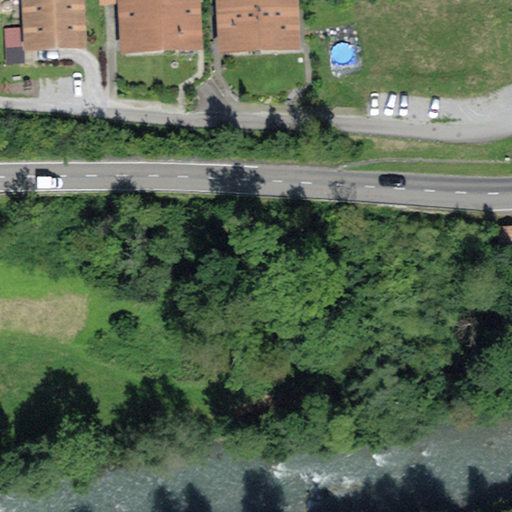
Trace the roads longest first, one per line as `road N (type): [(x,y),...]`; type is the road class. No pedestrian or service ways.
road 1 (residential): [(511,121),(489,131),(442,132),(0,102)]
road 2 (primary): [(511,192),(182,176),(0,177)]
